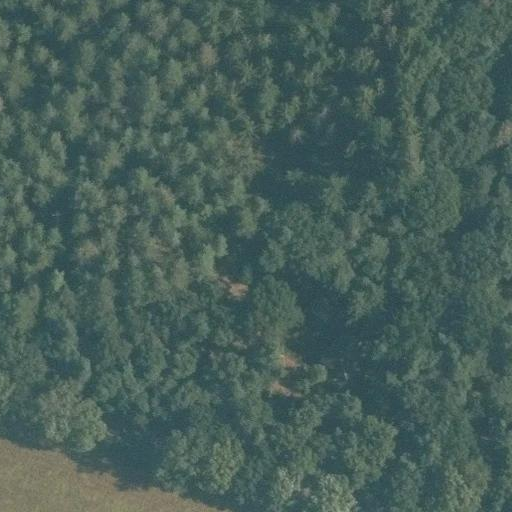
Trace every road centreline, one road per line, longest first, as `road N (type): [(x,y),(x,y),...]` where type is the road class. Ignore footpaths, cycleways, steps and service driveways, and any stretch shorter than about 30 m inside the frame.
road 1 (unclassified): [(491,511),(424,0)]
road 2 (unclassified): [(358,511),(0,398)]
